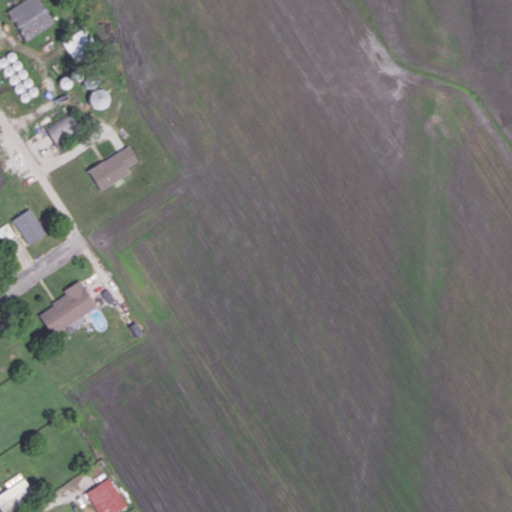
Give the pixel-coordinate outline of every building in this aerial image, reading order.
[(23,0),(6,10),(25,40),(53,23),(39,0),(23,0)] [(60,41),(72,60),(92,47),(80,28),(60,41)] [(110,96),(95,87),(87,101),(101,110),(110,96)] [(55,132),(59,139),(81,126),(72,111),(46,127),(51,134),(55,132)] [(125,168),(137,161),(128,145),(87,169),(99,190),(128,174),(125,168)] [(11,219),(27,244),(45,233),(29,208),(11,219)] [(0,238),(1,240),(13,235),(8,223),(0,226),(0,238)] [(95,307),(79,279),(61,290),(65,296),(37,312),(50,334),(95,307)] [(97,511),(115,511),(126,505),(108,477),(84,493),(97,511)] [(0,508),(30,489),(22,478),(0,492),(0,508)]
